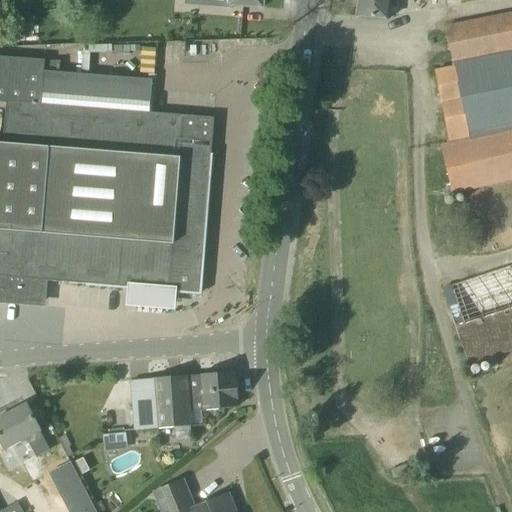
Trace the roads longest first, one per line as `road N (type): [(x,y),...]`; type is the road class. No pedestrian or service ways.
road 1 (tertiary): [(269,343),(306,0)]
road 2 (unclassified): [(0,367),(269,343)]
road 3 (tertiary): [(307,511),(271,408),(269,343)]
